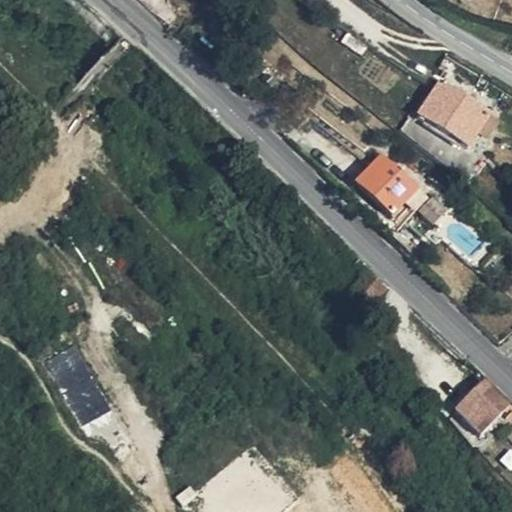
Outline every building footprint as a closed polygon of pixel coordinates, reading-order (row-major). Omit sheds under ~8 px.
[(507,118),(457,87),(437,125),(484,154),(507,118)] [(449,207),(406,169),(383,192),(418,222),(424,214),(436,224),(449,207)] [(393,275),(370,252),(354,270),(379,292),(393,275)] [(397,319),(416,297),(393,275),(379,292),(375,298),(397,319)] [(511,427),(511,398),(505,391),(483,411),(505,435),(511,427)]
